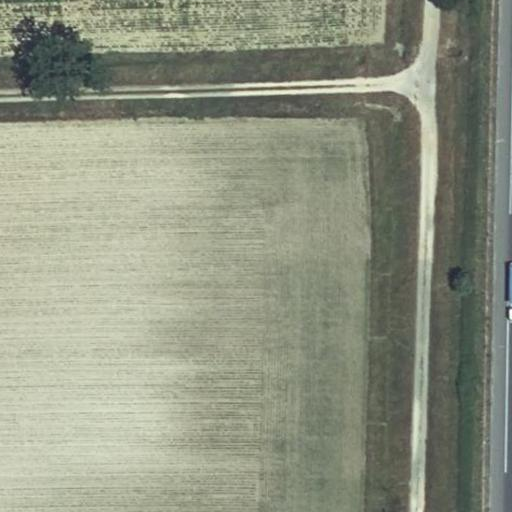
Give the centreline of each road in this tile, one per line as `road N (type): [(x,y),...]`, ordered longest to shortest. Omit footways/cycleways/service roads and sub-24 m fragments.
road 1 (unclassified): [(434,0),(420,511)]
road 2 (track): [(427,84),(0,93)]
